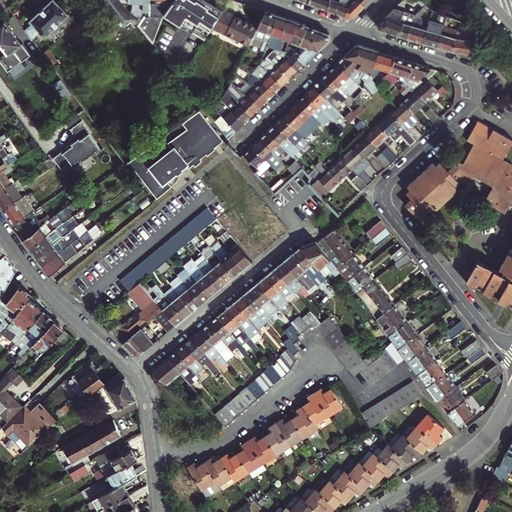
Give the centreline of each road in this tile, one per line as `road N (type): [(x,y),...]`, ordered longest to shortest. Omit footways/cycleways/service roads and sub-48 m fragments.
road 1 (tertiary): [(473,78),(470,105),(389,179),(382,197),(511,359)]
road 2 (residential): [(154,451),(225,438),(325,356),(362,400),(407,370)]
road 3 (residential): [(134,371),(305,233)]
road 4 (residential): [(134,371),(44,288),(0,227)]
road 5 (tertiary): [(511,398),(473,450),(378,511)]
road 6 (residential): [(238,145),(352,31)]
road 7 (tertiary): [(473,78),(352,31)]
